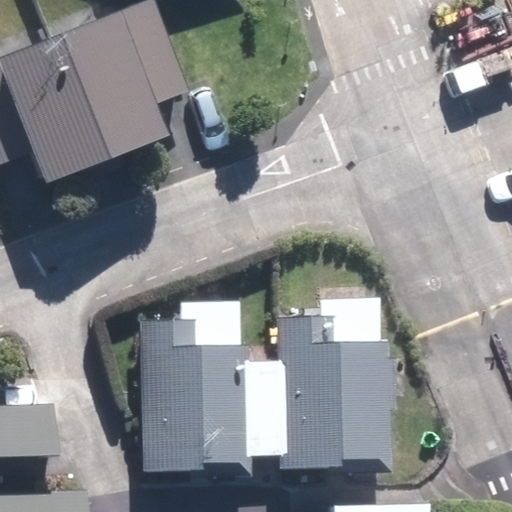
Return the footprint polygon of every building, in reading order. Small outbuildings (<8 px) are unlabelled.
[(171,127),(160,100),(194,86),(159,0),(137,0),(61,30),(109,152),(171,127)] [(109,152),(61,30),(0,54),(0,162),(37,148),(48,176),(109,152)] [(140,314),(145,470),(253,467),(248,338),(198,340),(197,312),(140,314)] [(388,339),(327,340),(326,315),(280,316),(283,465),(390,462),(388,339)] [(0,511),(89,511),(88,482),(0,485),(0,451),(56,449),(54,400),(0,401),(0,511)] [(427,511),(428,503),(336,504),(335,511),(427,511)]
